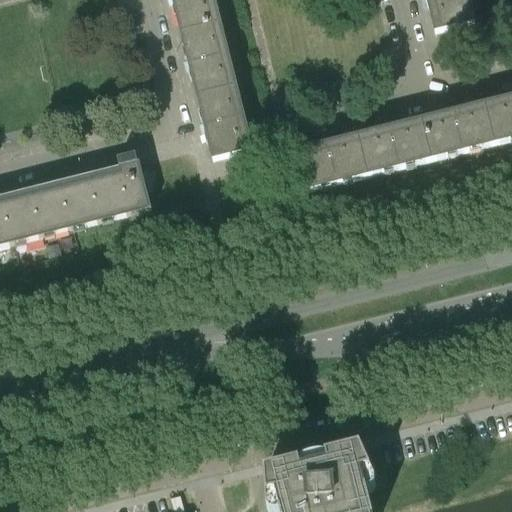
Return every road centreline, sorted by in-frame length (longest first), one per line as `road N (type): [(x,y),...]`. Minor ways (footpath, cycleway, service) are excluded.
road 1 (tertiary): [(511,254),(168,348)]
road 2 (tertiary): [(168,348),(338,342),(511,300)]
road 3 (residential): [(196,463),(511,389)]
road 4 (residential): [(145,0),(168,87),(166,121),(147,136),(0,176)]
road 5 (residential): [(11,511),(196,463)]
road 6 (tertiary): [(168,348),(0,390)]
road 7 (residential): [(425,94),(299,124)]
